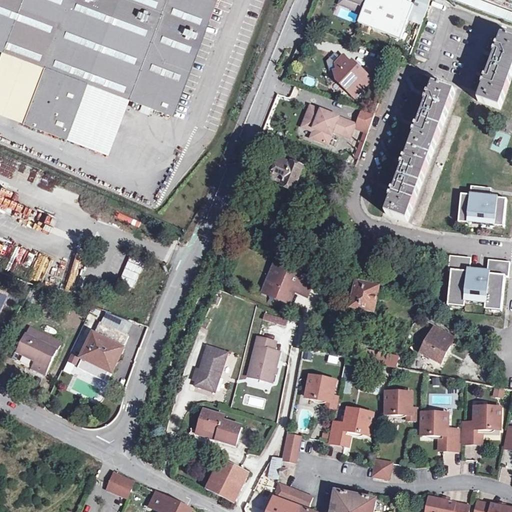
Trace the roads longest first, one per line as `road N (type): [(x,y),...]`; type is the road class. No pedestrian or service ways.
road 1 (unclassified): [(113,456),(302,0)]
road 2 (residential): [(428,66),(399,76),(351,203),(374,226),(415,232)]
road 3 (residential): [(316,470),(409,487),(463,479),(511,491)]
road 4 (residential): [(415,232),(465,80)]
road 5 (unclassified): [(113,456),(228,511)]
road 6 (unclassified): [(0,399),(113,456)]
